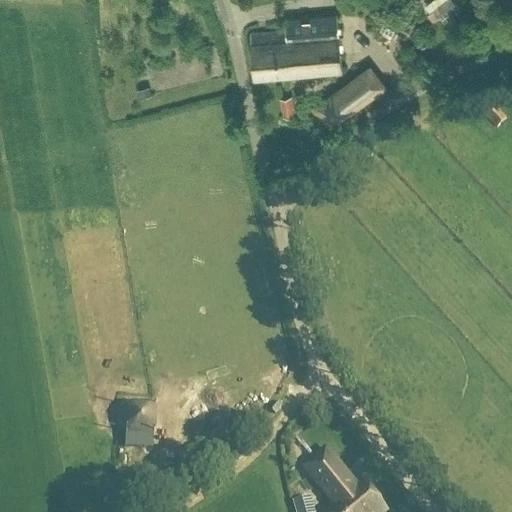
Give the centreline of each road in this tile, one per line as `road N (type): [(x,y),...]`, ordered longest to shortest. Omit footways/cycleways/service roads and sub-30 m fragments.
road 1 (unclassified): [(429,511),(316,369),(272,212)]
road 2 (unclassified): [(272,212),(380,110),(511,43)]
road 3 (unclassified): [(272,212),(219,0)]
road 4 (track): [(157,511),(321,375)]
